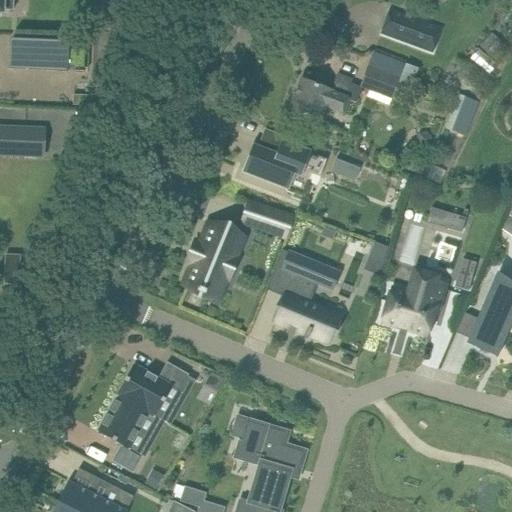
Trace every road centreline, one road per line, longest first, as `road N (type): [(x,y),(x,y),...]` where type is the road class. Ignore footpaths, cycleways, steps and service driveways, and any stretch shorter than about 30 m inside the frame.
road 1 (unclassified): [(100,294),(251,27),(274,0)]
road 2 (residential): [(100,294),(344,400)]
road 3 (unclassified): [(8,465),(100,294)]
road 4 (residential): [(344,400),(413,382),(511,411)]
